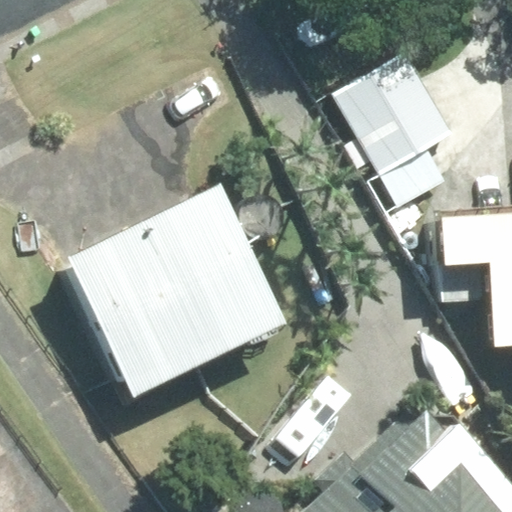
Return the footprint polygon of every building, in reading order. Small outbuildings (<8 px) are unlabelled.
[(405,58),(334,100),(391,197),(462,156),(405,58)] [(61,278),(130,417),(278,344),(209,204),(61,278)] [(511,232),(433,239),(437,288),(481,284),(488,367),(511,364),(511,232)] [(307,511),(473,511),(451,488),(425,511),(413,511),(396,494),(441,451),(408,416),(307,511)] [(220,432),(192,473),(218,491),(246,450),(220,432)]
